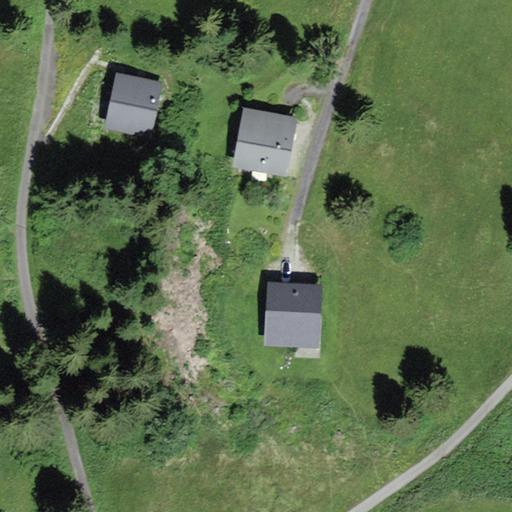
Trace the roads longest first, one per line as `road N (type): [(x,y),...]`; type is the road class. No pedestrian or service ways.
road 1 (residential): [(90,511),(27,295),(21,239),(54,0)]
road 2 (residential): [(367,0),(311,161),(289,259)]
road 3 (residential): [(511,380),(439,452),(356,511)]
